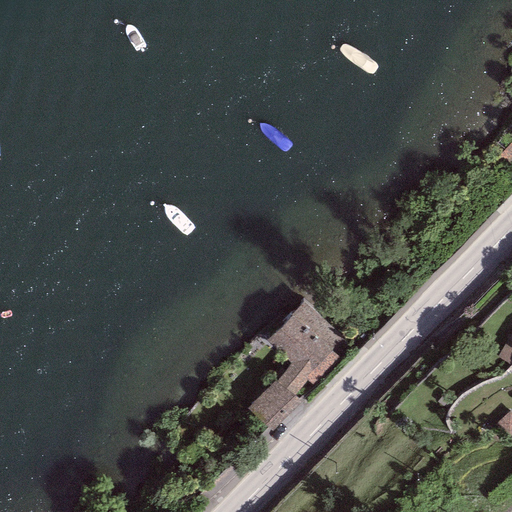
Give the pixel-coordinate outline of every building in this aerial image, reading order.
[(344,339),(303,302),(267,340),(291,364),(277,381),(294,395),(307,380),(333,352),(344,339)] [(511,350),(504,345),(496,358),(511,367),(511,350)] [(341,360),(333,352),(307,380),(314,388),(341,360)] [(294,395),(277,381),(248,409),(271,432),(301,403),(294,395)] [(511,436),(511,411),(511,410),(497,422),(510,438),(511,436)]
